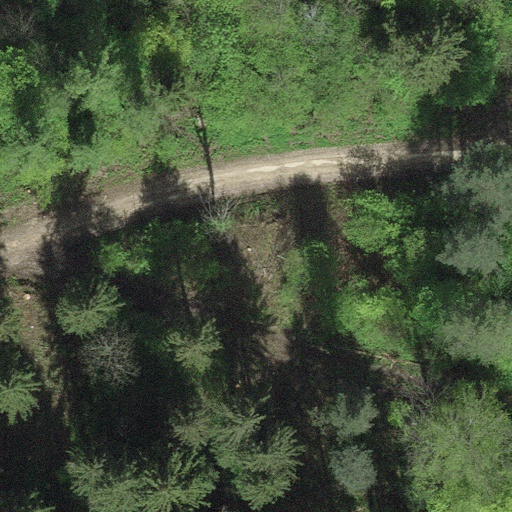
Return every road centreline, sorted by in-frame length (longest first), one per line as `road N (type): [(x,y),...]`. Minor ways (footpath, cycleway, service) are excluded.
road 1 (track): [(0,252),(436,390),(511,432)]
road 2 (track): [(0,235),(159,179),(511,136)]
